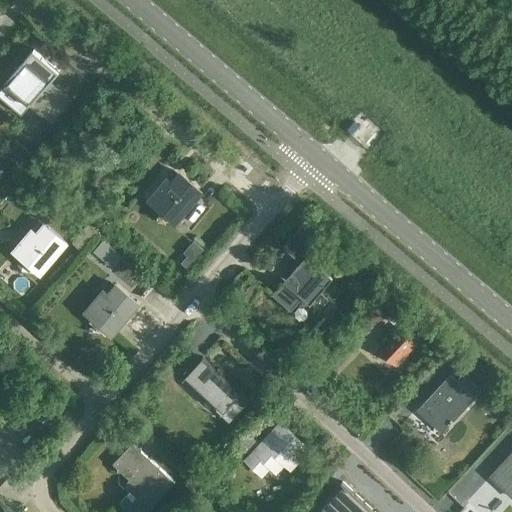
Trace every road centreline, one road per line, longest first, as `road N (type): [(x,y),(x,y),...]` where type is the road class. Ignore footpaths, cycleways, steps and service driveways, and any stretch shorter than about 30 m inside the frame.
road 1 (residential): [(28,0),(272,210)]
road 2 (residential): [(426,511),(195,296)]
road 3 (tertiary): [(511,322),(316,155)]
road 4 (tertiary): [(316,155),(133,0)]
road 5 (unclassified): [(511,94),(399,0)]
road 6 (residential): [(103,404),(195,296)]
road 7 (residential): [(103,404),(0,316)]
road 8 (residential): [(48,511),(39,498),(42,480),(103,404)]
